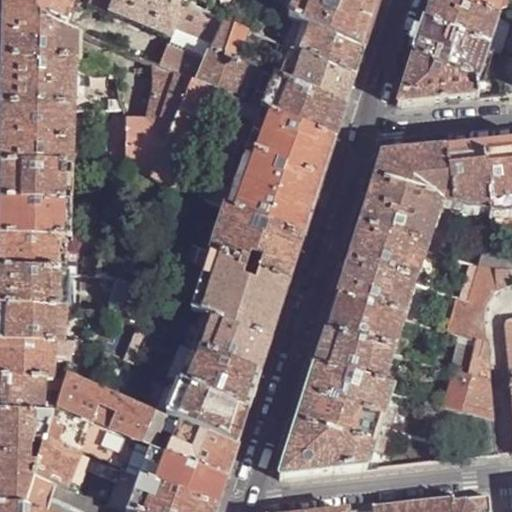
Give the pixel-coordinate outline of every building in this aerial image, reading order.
[(4,0),(4,6),(66,31),(71,20),(80,0),(4,0)] [(209,16),(186,6),(172,0),(94,0),(92,7),(174,41),(159,69),(192,84),(197,86),(213,55),(229,25),(209,16)] [(298,0),(290,21),(365,53),(377,17),(381,0),(172,0),(186,6),(188,0),(204,0),(214,5),(209,16),(229,25),(230,22),(231,19),(237,0),(298,0)] [(240,0),(237,0),(231,19),(239,22),(247,2),(240,0)] [(487,54),(498,21),(448,0),(432,0),(428,14),(424,27),(487,54)] [(448,0),(498,21),(504,0),(448,0)] [(3,57),(2,63),(75,66),(76,49),(76,48),(76,35),(66,31),(4,6),(4,21),(3,57)] [(365,53),(290,21),(282,46),(293,52),(357,79),(362,64),(365,53)] [(213,55),(219,58),(219,57),(224,53),(230,53),(237,27),(237,26),(230,22),(229,25),(213,55)] [(250,33),(237,27),(230,53),(232,54),(234,56),(241,58),(250,33)] [(413,61),(476,86),(487,54),(424,27),(417,47),(413,61)] [(76,49),(75,66),(105,68),(107,61),(76,48),(76,49)] [(293,52),(282,85),(346,112),(352,93),(357,79),(293,52)] [(282,85),(235,65),(233,68),(227,70),(222,68),(219,64),(219,58),(213,55),(197,86),(216,94),(262,114),(336,146),(343,123),(346,112),(282,85)] [(506,99),(511,98),(511,62),(502,59),(506,99)] [(403,90),(398,109),(400,110),(477,102),(476,86),(413,61),(403,90)] [(2,93),(1,110),(74,110),(75,66),(2,63),(2,93)] [(151,130),(154,132),(169,137),(192,84),(159,69),(155,67),(155,92),(149,122),(151,122),(150,127),(151,130)] [(197,86),(192,84),(169,137),(150,180),(153,182),(163,186),(175,190),(210,107),(216,94),(197,86)] [(216,94),(210,107),(257,127),(262,114),(216,94)] [(109,101),(109,111),(115,111),(124,111),(120,101),(109,101)] [(0,144),(0,156),(0,167),(72,169),(74,110),(1,110),(0,144)] [(127,155),(128,122),(114,122),(115,111),(109,111),(107,111),(105,169),(113,169),(113,158),(127,158),(127,155)] [(115,111),(114,122),(128,122),(124,111),(115,111)] [(257,127),(225,212),(304,245),(309,227),(321,191),(331,161),(336,146),(262,114),(257,127)] [(151,130),(150,127),(151,122),(149,122),(128,122),(127,155),(136,158),(132,169),(127,167),(127,169),(127,171),(150,180),(169,137),(154,132),(151,130)] [(489,215),(490,220),(511,217),(511,147),(508,147),(482,150),(489,215)] [(444,154),(451,209),(465,216),(489,215),(482,150),(461,152),(444,154)] [(428,251),(442,207),(451,209),(444,154),(381,161),(368,201),(359,231),(428,251)] [(113,158),(113,169),(117,169),(127,169),(127,167),(127,158),(113,158)] [(0,203),(72,205),(72,169),(0,167),(0,203)] [(117,169),(117,179),(125,179),(127,171),(127,169),(117,169)] [(117,206),(115,217),(142,227),(150,194),(153,182),(150,180),(127,171),(125,179),(120,195),(117,206)] [(184,181),(179,192),(215,208),(220,196),(184,181)] [(153,182),(150,194),(160,196),(163,186),(153,182)] [(110,195),(109,205),(117,206),(120,195),(110,195)] [(0,238),(65,240),(71,240),(72,205),(0,203),(0,238)] [(106,206),(105,217),(110,219),(112,224),(109,228),(105,230),(104,241),(108,241),(115,217),(117,206),(109,205),(106,206)] [(304,245),(225,212),(211,256),(289,289),(298,263),(304,245)] [(352,254),(348,266),(416,287),(428,251),(359,231),(352,254)] [(489,233),(479,267),(481,267),(496,272),(498,292),(511,286),(506,237),(489,233)] [(0,273),(65,275),(66,245),(65,240),(0,238),(0,273)] [(183,244),(178,260),(189,265),(206,271),(211,256),(188,245),(183,244)] [(206,271),(193,313),(206,319),(271,346),(275,333),(284,306),(289,289),(211,256),(206,271)] [(336,301),(405,322),(416,287),(348,266),(340,289),(336,301)] [(461,301),(486,308),(498,292),(496,272),(481,267),(477,279),(469,278),(461,301)] [(0,308),(68,311),(69,290),(69,276),(65,275),(0,273),(0,308)] [(69,276),(69,290),(81,290),(82,276),(69,276)] [(110,316),(117,282),(107,278),(100,312),(110,316)] [(131,288),(117,282),(110,316),(120,320),(131,288)] [(476,344),(486,347),(484,322),(486,308),(461,301),(459,300),(448,335),(476,344)] [(325,337),(394,356),(405,322),(336,301),(329,324),(325,337)] [(0,343),(64,346),(68,311),(0,308),(0,343)] [(183,346),(196,352),(261,379),(267,358),(271,346),(206,319),(200,339),(188,333),(183,346)] [(416,326),(405,322),(394,356),(403,359),(408,360),(416,326)] [(127,360),(139,364),(152,334),(141,329),(127,360)] [(314,373),(382,392),(394,356),(325,337),(318,361),(314,373)] [(67,362),(66,372),(90,383),(101,349),(75,340),(73,346),(74,346),(70,362),(67,362)] [(0,379),(43,381),(51,382),(51,362),(67,362),(70,362),(74,346),(73,346),(64,346),(0,343),(0,379)] [(470,378),(490,383),(486,347),(476,344),(470,378)] [(196,352),(183,346),(169,378),(181,383),(196,352)] [(101,349),(90,383),(101,387),(111,353),(101,349)] [(196,352),(181,383),(250,413),(257,389),(261,379),(196,352)] [(391,394),(403,359),(394,356),(382,392),(391,394)] [(62,382),(55,407),(67,412),(228,480),(236,456),(239,446),(168,416),(101,387),(90,383),(66,372),(62,382)] [(296,431),(280,483),(367,473),(391,394),(382,392),(314,373),(298,423),(296,431)] [(494,422),(490,383),(470,378),(457,374),(444,409),(473,417),(494,422)] [(0,414),(42,415),(43,381),(0,379),(0,414)] [(181,383),(168,416),(239,446),(246,424),(250,413),(181,383)] [(52,416),(45,441),(212,511),(217,511),(223,495),(228,480),(67,412),(55,407),(52,416)] [(0,508),(24,511),(34,476),(38,464),(31,463),(32,445),(44,445),(45,441),(52,416),(42,415),(0,414),(0,508)] [(473,417),(466,462),(497,458),(494,422),(473,417)] [(212,511),(45,441),(44,445),(38,464),(34,476),(56,486),(78,495),(87,471),(118,484),(108,509),(114,511),(212,511)] [(24,511),(27,511),(47,511),(56,486),(34,476),(24,511)] [(114,511),(108,509),(78,495),(56,486),(47,511),(114,511)] [(489,511),(488,500),(451,504),(452,506),(466,505),(473,511),(489,511)]
